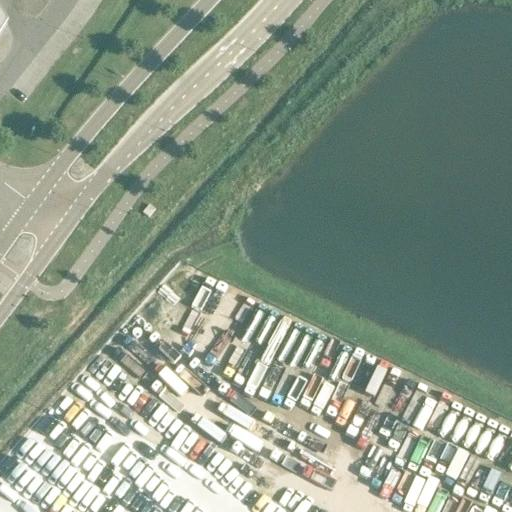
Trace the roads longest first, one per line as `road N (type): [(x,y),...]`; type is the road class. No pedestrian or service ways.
road 1 (unclassified): [(65,227),(108,170),(279,0)]
road 2 (unclassified): [(207,0),(32,204)]
